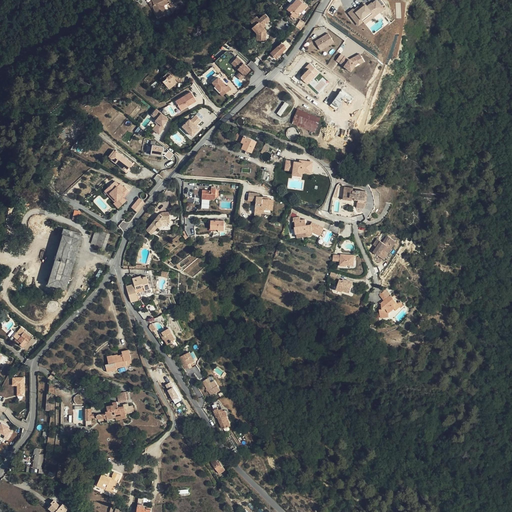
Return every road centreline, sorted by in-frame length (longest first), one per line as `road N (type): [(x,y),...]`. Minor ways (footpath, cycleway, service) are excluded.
road 1 (unclassified): [(280,511),(240,472),(129,303)]
road 2 (residential): [(0,473),(30,427),(34,362),(118,266)]
road 3 (unknown): [(119,253),(88,251),(72,301),(44,322),(11,292),(31,261)]
road 4 (unclassified): [(118,266),(133,221),(225,119)]
road 5 (unclassified): [(225,119),(292,53),(326,0)]
road 6 (residential): [(176,424),(145,361),(129,303)]
road 7 (residential): [(225,119),(305,150),(333,179)]
